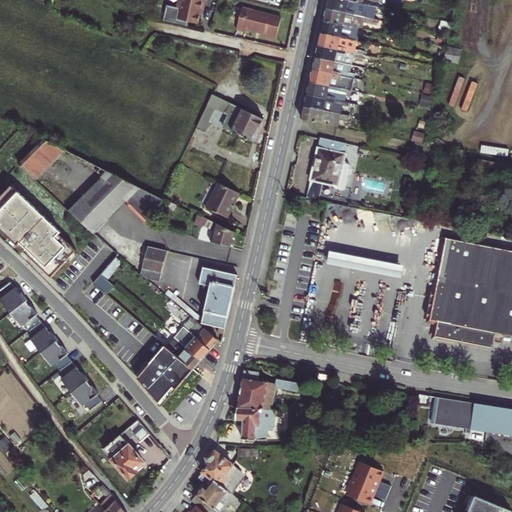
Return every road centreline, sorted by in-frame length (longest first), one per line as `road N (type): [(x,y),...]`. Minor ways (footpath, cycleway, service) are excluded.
road 1 (secondary): [(314,0),(237,340)]
road 2 (residential): [(196,448),(164,424),(0,248)]
road 3 (residential): [(237,340),(511,396)]
